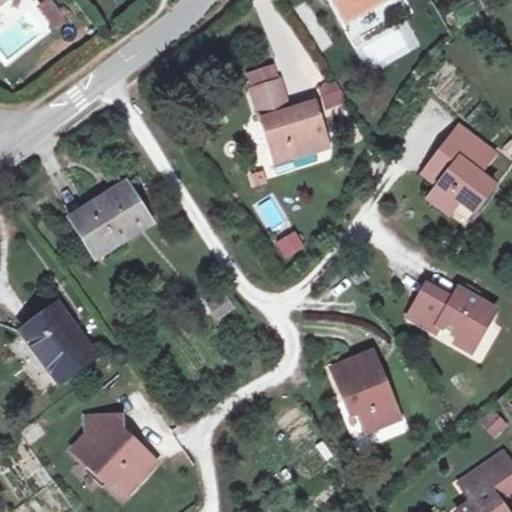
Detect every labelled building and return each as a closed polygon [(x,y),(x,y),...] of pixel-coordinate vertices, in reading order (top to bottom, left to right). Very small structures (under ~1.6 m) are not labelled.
[(334,0),(347,22),(383,0),(334,0)] [(49,1),(41,7),(57,28),(65,21),(49,1)] [(264,121),(274,155),(275,156),(290,151),(293,159),(328,148),(314,102),(290,110),(280,81),(251,90),(261,122),(264,121)] [(460,202),(474,213),(495,187),(479,175),(495,155),(460,128),(432,164),(438,169),(430,180),(439,187),(430,199),(451,215),(460,202)] [(293,159),(290,151),(275,156),(272,157),(277,175),(296,169),(293,159)] [(430,180),(438,169),(432,164),(424,175),(430,180)] [(153,224),(126,183),(70,219),(96,260),(153,224)] [(295,230),(273,241),(283,261),(305,250),(295,230)] [(453,301),(427,286),(414,307),(440,322),(438,326),(475,347),(496,310),(460,290),(453,301)] [(232,310),(222,297),(209,307),(218,320),(232,310)] [(59,382),(95,356),(59,307),(23,334),(59,382)] [(475,347),(438,326),(440,322),(414,307),(408,318),(471,354),(475,347)] [(401,420),(373,353),(332,370),(345,402),(352,400),(366,434),(401,420)] [(461,402),(475,398),(466,372),(452,377),(461,402)] [(483,422),(495,435),(505,426),(493,413),(483,422)] [(114,483),(127,495),(157,463),(133,441),(131,444),(122,435),(121,417),(86,418),(87,437),(73,451),(111,486),(114,483)] [(511,467),(503,455),(491,463),(508,488),(510,491),(511,489),(511,467)] [(508,488),(491,463),(459,485),(472,503),(459,511),(505,511),(495,497),(508,488)]
